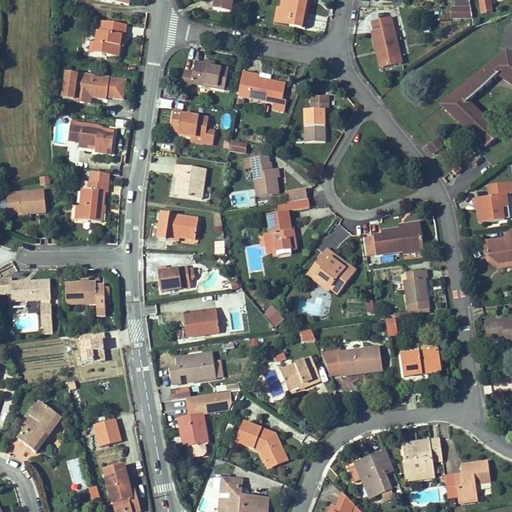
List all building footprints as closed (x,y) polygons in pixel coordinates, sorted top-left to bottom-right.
[(234,0),(216,0),(214,10),(232,13),(234,0)] [(283,0),(282,9),(278,9),(275,24),(305,30),(309,14),(305,13),(307,0),(283,0)] [(490,0),(479,0),(482,14),(492,13),(490,0)] [(472,18),(471,7),(463,7),(451,7),(451,19),(472,18)] [(391,18),(372,22),(375,32),(372,33),(376,51),(379,50),(383,68),(402,64),(391,18)] [(127,26),(103,22),(101,32),(98,32),(97,43),(95,54),(119,58),(121,47),(122,36),(125,36),(127,26)] [(511,56),(506,52),(457,94),(465,104),(467,103),(498,75),(511,84),(511,56)] [(204,64),(196,63),(193,74),(185,72),(181,91),(190,93),(192,85),(225,91),(229,69),(214,66),(204,64)] [(260,76),(243,72),(238,97),(245,98),(273,104),(272,110),(284,112),(287,102),(283,101),(286,84),(269,81),(259,79),(260,76)] [(78,75),(67,74),(64,99),(74,100),(75,95),(92,97),(107,99),(107,97),(115,98),(118,80),(78,74),(78,75)] [(126,81),(118,80),(115,98),(123,100),(126,81)] [(457,94),(442,106),(486,148),(501,135),(467,103),(465,104),(457,94)] [(92,97),(75,95),(74,100),(74,101),(91,104),(92,97)] [(243,106),(245,98),(238,97),(237,105),(243,106)] [(311,97),(312,112),(305,112),(305,144),(325,143),(325,112),(329,112),(329,97),(311,97)] [(182,113),(174,111),(171,131),(179,132),(178,135),(192,137),(206,139),(205,142),(214,144),(215,132),(207,131),(209,119),(182,115),(182,113)] [(99,128),(71,124),(69,141),(79,142),(96,145),(96,150),(95,153),(112,155),(115,133),(102,131),(99,130),(99,128)] [(206,139),(192,137),(191,142),(213,145),(214,144),(205,142),(206,139)] [(232,141),(231,151),(247,152),(248,141),(232,141)] [(268,156),(252,158),(258,198),(279,194),(277,179),(275,170),(272,170),(271,163),(270,163),(268,156)] [(176,166),(174,177),(178,177),(177,183),(180,183),(178,196),(202,200),(206,170),(176,166)] [(105,193),(107,193),(109,175),(91,172),(90,183),(83,182),(81,207),(73,207),(72,220),(102,223),(103,214),(103,207),(105,193)] [(510,183),(491,186),(492,197),(490,197),(473,199),(474,207),(477,206),(478,210),(480,224),(503,221),(501,209),(503,208),(509,207),(507,195),(511,194),(510,183)] [(44,192),(7,195),(9,217),(30,215),(46,213),(44,192)] [(308,200),(292,203),(294,212),(309,209),(308,200)] [(279,205),(280,214),(289,212),(294,212),(292,203),(279,205)] [(280,214),(268,216),(271,235),(271,236),(274,235),(277,254),(293,251),(297,250),(295,234),(292,235),(292,229),(289,212),(280,214)] [(199,220),(162,214),(158,239),(166,240),(166,239),(167,236),(179,238),(195,240),(199,220)] [(420,223),(399,226),(399,230),(401,230),(401,234),(421,230),(420,223)] [(511,229),(511,230),(511,237),(511,239),(505,241),(485,243),(487,256),(500,267),(505,261),(509,260),(511,262),(511,229)] [(403,255),(424,251),(421,230),(401,234),(401,230),(399,230),(382,233),(382,237),(374,238),(377,256),(403,253),(403,255)] [(268,255),(277,254),(274,235),(271,236),(271,235),(265,236),(268,255)] [(348,265),(327,249),(324,253),(345,269),(348,265)] [(293,251),(277,254),(278,259),(294,256),(293,251)] [(338,296),(357,271),(348,265),(345,269),(324,253),(310,271),(323,281),(320,285),(329,292),(331,290),(338,296)] [(191,289),(188,267),(178,268),(179,270),(175,271),(174,269),(167,270),(166,267),(158,268),(162,293),(191,289)] [(310,271),(307,275),(320,285),(323,281),(310,271)] [(407,274),(408,281),(404,282),(407,306),(428,303),(425,279),(428,278),(426,271),(407,274)] [(8,294),(7,280),(0,280),(1,294),(8,294)] [(12,280),(7,280),(8,294),(13,294),(13,302),(42,301),(42,307),(43,334),(53,334),(52,306),(51,306),(51,300),(50,282),(13,283),(12,280)] [(82,284),(65,285),(67,305),(97,304),(98,317),(106,317),(104,285),(96,286),(96,283),(89,283),(82,284)] [(375,311),(373,298),(366,299),(368,312),(375,311)] [(275,304),(264,311),(274,326),(284,320),(275,304)] [(192,316),(184,317),(187,338),(220,333),(217,309),(208,310),(209,313),(192,316)] [(386,320),(388,334),(397,332),(395,318),(386,320)] [(511,342),(511,319),(485,323),(487,339),(504,336),(505,344),(511,342)] [(316,340),(311,330),(301,332),(303,342),(316,340)] [(383,371),(380,348),(341,353),(338,353),(322,355),(331,376),(341,374),(341,377),(350,376),(349,373),(364,371),(364,374),(383,371)] [(441,369),(439,351),(401,356),(404,378),(423,375),(422,372),(441,369)] [(286,359),(284,354),(282,355),(281,353),(274,355),(277,363),(286,359)] [(223,378),(221,367),(214,368),(213,362),(212,354),(177,360),(178,368),(170,370),(173,385),(181,384),(180,376),(187,375),(188,380),(200,378),(200,381),(223,378)] [(322,381),(312,358),(280,371),(288,391),(300,386),(312,381),(314,384),(322,381)] [(301,390),(314,384),(312,381),(300,386),(301,390)] [(189,398),(188,390),(173,392),(174,400),(185,399),(189,398)] [(208,444),(204,415),(213,413),(213,407),(230,405),(228,393),(189,398),(185,399),(188,417),(181,418),(184,437),(181,438),(184,448),(185,448),(186,456),(191,459),(204,457),(207,453),(206,444),(208,444)] [(50,437),(45,434),(48,431),(50,432),(60,418),(40,404),(30,417),(31,418),(34,420),(31,424),(19,441),(37,454),(50,437)] [(228,411),(230,405),(213,407),(213,413),(228,411)] [(39,456),(65,422),(60,418),(50,432),(48,431),(45,434),(50,437),(37,454),(39,456)] [(121,442),(115,420),(95,426),(101,448),(121,442)] [(285,454),(276,435),(268,438),(263,436),(265,431),(244,423),(236,442),(260,452),(265,463),(285,454)] [(443,462),(440,440),(420,443),(420,447),(415,447),(414,444),(403,445),(408,481),(435,478),(433,463),(443,462)] [(395,498),(385,475),(394,471),(386,452),(376,456),(378,461),(368,465),(366,460),(356,465),(357,466),(349,469),(355,483),(362,480),(370,499),(382,494),(385,502),(395,498)] [(288,461),(285,454),(265,463),(268,470),(288,461)] [(368,465),(378,461),(376,456),(366,460),(368,465)] [(478,502),(476,485),(491,483),(488,462),(462,466),(463,475),(445,477),(446,483),(448,498),(458,497),(459,504),(478,502)] [(127,474),(124,465),(113,468),(115,474),(123,472),(125,474),(127,474)] [(113,468),(104,471),(115,511),(132,511),(131,505),(139,503),(136,490),(131,491),(130,487),(131,484),(134,483),(131,473),(127,474),(125,474),(123,472),(115,474),(113,468)] [(267,511),(269,498),(250,497),(250,494),(245,490),(243,490),(243,480),(222,479),(220,500),(215,500),(214,508),(220,509),(219,511),(267,511)] [(360,511),(354,506),(355,505),(343,494),(337,507),(332,505),(329,511),(360,511)] [(139,511),(141,511),(139,503),(131,505),(132,511),(139,511)]
